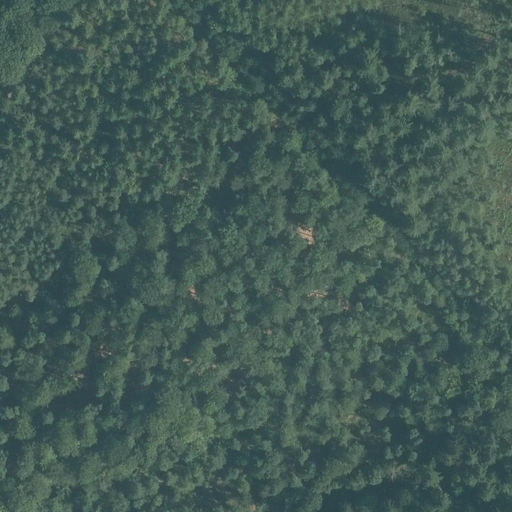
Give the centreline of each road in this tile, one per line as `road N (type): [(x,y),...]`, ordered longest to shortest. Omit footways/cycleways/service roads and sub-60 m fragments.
road 1 (track): [(511,355),(191,0)]
road 2 (track): [(511,361),(298,386),(127,438)]
road 3 (track): [(127,438),(209,298),(275,111),(285,103)]
